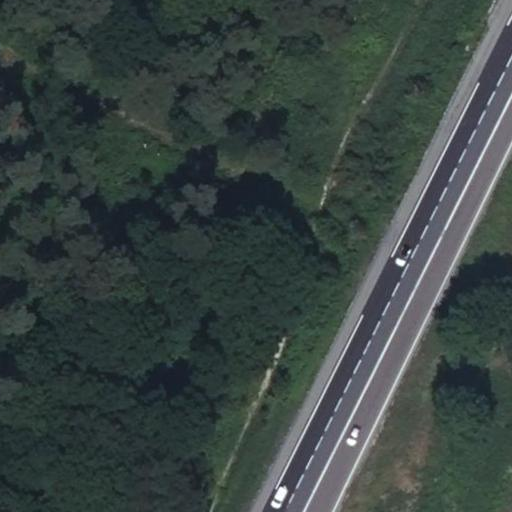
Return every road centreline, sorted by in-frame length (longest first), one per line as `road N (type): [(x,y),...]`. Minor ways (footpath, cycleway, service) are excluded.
road 1 (track): [(194,511),(306,282),(389,64),(427,0)]
road 2 (trunk): [(511,86),(301,511)]
